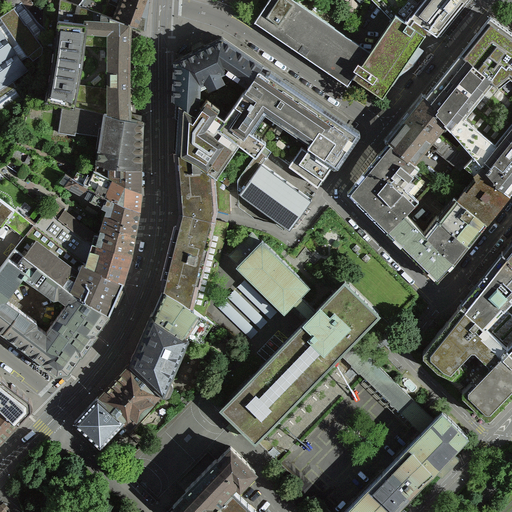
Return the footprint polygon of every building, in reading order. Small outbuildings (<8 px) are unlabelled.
[(21,3),(18,0),(4,0),(12,9),(21,3)] [(18,0),(21,3),(26,10),(32,5),(28,0),(18,0)] [(129,26),(143,32),(143,31),(102,16),(102,15),(77,6),(70,3),(61,0),(59,0),(57,20),(85,23),(83,45),(107,46),(107,71),(128,71),(129,58),(128,58),(128,42),(129,26)] [(107,5),(108,0),(81,0),(77,6),(102,15),(107,5)] [(145,13),(146,0),(119,0),(116,8),(107,5),(102,15),(102,16),(143,31),(145,13)] [(108,0),(107,5),(116,8),(119,0),(108,0)] [(291,0),(268,0),(253,22),(254,23),(265,31),(346,86),(352,78),(357,70),(361,63),(369,53),(291,0)] [(413,20),(436,35),(445,24),(464,0),(370,0),(391,20),(394,15),(409,25),(411,23),(413,20)] [(45,10),(40,2),(28,12),(41,28),(45,12),(45,10)] [(27,71),(20,61),(40,47),(39,45),(41,28),(28,12),(26,10),(21,3),(12,9),(0,17),(0,115),(24,99),(12,82),(27,71)] [(432,33),(436,36),(436,35),(413,20),(411,23),(409,25),(394,15),(391,20),(369,53),(361,63),(357,70),(352,78),(353,78),(354,79),(356,80),(355,80),(372,92),(382,99),(383,98),(390,87),(392,84),(393,85),(399,76),(413,66),(424,50),(418,46),(419,43),(425,35),(424,35),(424,34),(429,38),(432,33)] [(435,111),(445,122),(444,123),(461,142),(473,156),(496,182),(495,184),(508,194),(511,189),(511,34),(489,18),(482,26),(475,35),(467,45),(431,90),(424,97),(425,97),(438,108),(435,111)] [(83,45),(85,23),(57,20),(52,61),(80,65),(82,54),(83,45)] [(261,66),(221,38),(193,52),(178,59),(174,61),(171,99),(196,116),(198,98),(198,85),(205,82),(207,87),(209,88),(220,83),(221,81),(218,75),(225,72),(247,87),(261,66)] [(45,101),(62,105),(73,108),(73,107),(77,86),(78,78),(80,65),(52,61),(45,101)] [(269,152),(317,186),(324,175),(330,167),(333,169),(337,168),(359,136),(358,132),(352,128),(339,119),(278,77),(270,71),(265,72),(264,75),(259,71),(262,67),(261,66),(247,87),(224,119),(217,127),(254,156),(254,155),(262,146),(269,152)] [(77,86),(73,107),(129,120),(128,84),(127,74),(128,74),(128,71),(107,71),(107,90),(77,86)] [(437,132),(444,123),(445,122),(435,111),(438,108),(425,97),(423,99),(422,98),(417,104),(419,105),(406,120),(393,136),(392,136),(387,141),(388,142),(388,143),(412,163),(429,142),(437,148),(435,151),(459,170),(463,166),(473,156),(461,142),(456,148),(437,132)] [(175,152),(228,186),(230,182),(236,182),(236,180),(254,156),(217,127),(224,119),(215,113),(219,109),(205,100),(204,102),(198,98),(196,116),(171,99),(171,101),(175,103),(174,103),(173,117),(176,119),(176,128),(174,151),(175,152)] [(73,107),(73,108),(62,105),(57,133),(74,136),(74,133),(100,137),(95,165),(91,164),(90,170),(92,171),(94,172),(95,165),(107,168),(140,170),(141,138),(141,123),(129,120),(73,107)] [(417,200),(403,186),(418,168),(412,163),(388,143),(373,161),(346,193),(386,232),(404,214),(417,200)] [(254,156),(236,180),(236,182),(237,193),(288,231),(295,221),(311,200),(260,164),(269,152),(262,146),(254,155),(254,156)] [(229,214),(228,186),(175,152),(178,190),(179,203),(180,213),(214,221),(216,212),(216,211),(229,214)] [(456,200),(485,223),(496,210),(508,194),(495,184),(496,182),(473,156),(463,166),(473,174),(476,181),(467,193),(463,190),(456,200)] [(140,181),(140,170),(107,168),(95,165),(94,172),(139,193),(140,181)] [(106,197),(138,211),(138,206),(139,193),(94,172),(92,171),(89,178),(76,171),(72,179),(106,197)] [(102,223),(134,233),(136,222),(138,211),(106,197),(72,179),(70,178),(64,185),(106,208),(102,223)] [(482,229),(481,229),(486,224),(485,223),(456,200),(452,197),(436,217),(468,246),(473,240),(474,240),(473,239),(476,236),(481,230),(482,229)] [(0,226),(4,221),(12,210),(0,200),(0,226)] [(62,212),(62,213),(49,204),(45,209),(83,240),(130,254),(132,243),(134,233),(102,223),(98,237),(93,235),(62,212)] [(33,227),(79,262),(122,281),(126,268),(130,254),(83,240),(45,209),(32,226),(33,226),(33,227)] [(164,277),(161,289),(161,290),(181,301),(203,318),(226,224),(214,221),(180,213),(177,227),(174,226),(171,238),(174,239),(168,261),(167,265),(164,264),(161,277),(164,277)] [(394,241),(436,282),(442,276),(453,264),(437,249),(437,248),(422,233),(404,214),(386,232),(394,241)] [(436,217),(436,216),(422,233),(437,248),(437,249),(453,264),(457,260),(468,246),(436,217)] [(115,298),(122,281),(79,262),(33,227),(25,237),(15,250),(22,255),(71,293),(107,314),(115,298)] [(441,478),(458,460),(450,453),(467,436),(448,417),(441,411),(432,420),(372,361),(351,341),(377,314),(353,290),(344,281),(314,311),(299,296),(308,287),(265,245),(261,241),(260,242),(250,234),(228,256),(237,265),(236,266),(283,312),(292,303),(308,318),(220,408),(234,421),(229,426),(236,433),(240,428),(254,441),(339,354),(420,433),(343,511),(395,511),(394,511),(400,504),(403,507),(406,504),(408,501),(406,499),(433,470),(441,478)] [(511,238),(507,245),(501,253),(506,257),(511,263),(511,238)] [(511,263),(506,257),(501,253),(476,284),(459,305),(464,310),(485,328),(505,307),(511,300),(511,263)] [(16,263),(8,258),(0,268),(0,330),(5,334),(55,373),(66,371),(79,354),(80,354),(81,354),(90,341),(95,334),(95,333),(95,332),(107,314),(71,293),(22,255),(16,263)] [(151,313),(150,314),(151,314),(187,338),(198,345),(212,324),(203,318),(181,301),(161,290),(160,291),(161,291),(154,308),(151,313)] [(485,418),(489,418),(511,395),(511,394),(511,354),(505,348),(485,328),(464,310),(459,305),(421,353),(421,357),(436,371),(458,381),(459,382),(448,382),(457,392),(463,386),(464,387),(461,390),(461,395),(485,418)] [(505,348),(511,354),(511,313),(505,307),(485,328),(505,348)] [(151,314),(151,315),(150,315),(133,354),(129,364),(161,395),(162,395),(165,397),(168,396),(172,387),(171,384),(167,382),(187,338),(151,314)] [(224,369),(223,364),(218,362),(214,366),(216,371),(220,372),(224,369)] [(129,364),(128,365),(127,365),(122,370),(97,398),(96,398),(122,422),(121,423),(127,429),(155,399),(160,394),(161,396),(161,395),(129,364)] [(0,407),(17,423),(30,410),(29,400),(16,390),(10,385),(8,387),(5,381),(0,377),(0,407)] [(122,422),(96,398),(85,410),(73,423),(99,447),(121,423),(122,422)] [(0,440),(7,433),(17,423),(0,407),(0,440)] [(254,511),(232,490),(236,485),(239,487),(254,472),(230,448),(216,461),(215,460),(184,492),(185,493),(172,506),(177,511),(254,511)] [(361,480),(345,464),(318,491),(335,507),(361,480)]
